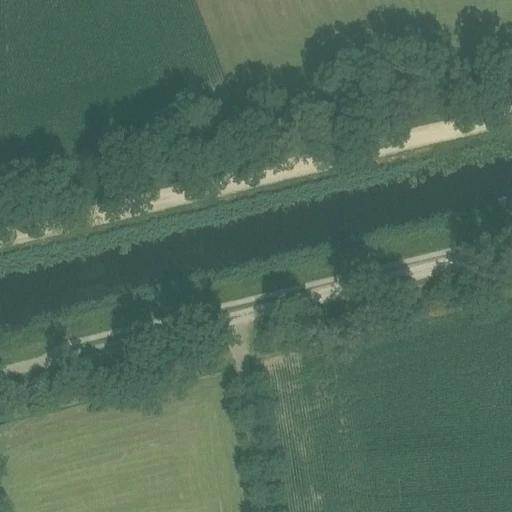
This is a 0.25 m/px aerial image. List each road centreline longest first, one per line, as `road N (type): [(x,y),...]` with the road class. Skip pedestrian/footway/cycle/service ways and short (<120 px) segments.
road 1 (track): [(511,106),(0,235)]
road 2 (track): [(30,366),(511,250)]
